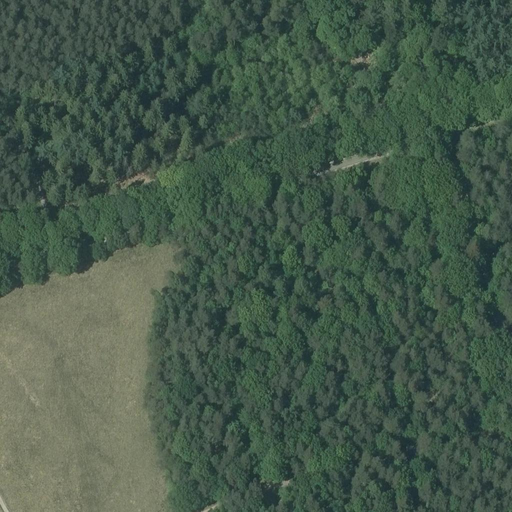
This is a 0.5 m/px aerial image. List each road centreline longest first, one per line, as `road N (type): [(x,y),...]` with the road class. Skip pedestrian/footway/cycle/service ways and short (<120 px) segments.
road 1 (tertiary): [(0,268),(511,111)]
road 2 (track): [(392,95),(325,141),(85,224),(51,223),(21,149),(0,123)]
road 3 (track): [(508,352),(445,142),(436,134)]
road 4 (track): [(489,438),(268,489)]
road 5 (track): [(300,0),(392,95)]
